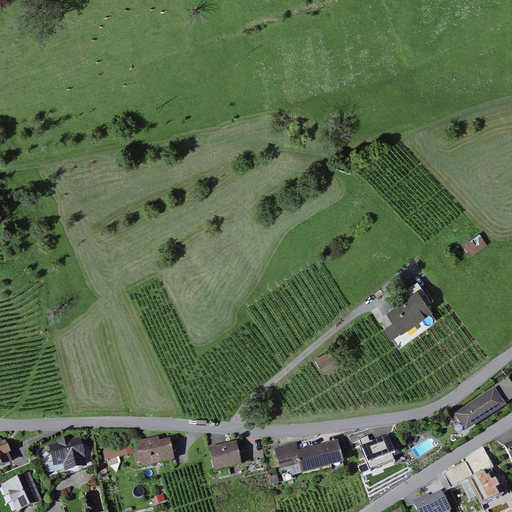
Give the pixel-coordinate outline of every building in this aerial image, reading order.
[(462,244),(471,256),(485,246),(476,234),(462,244)] [(385,314),(398,333),(427,313),(414,294),(385,314)] [(449,418),(459,434),(503,409),(492,392),(449,418)] [(0,466),(3,472),(19,464),(7,439),(0,438),(0,466)] [(84,439),(50,447),(55,465),(69,462),(71,470),(90,465),(84,439)] [(511,440),(498,448),(511,473),(511,472),(511,440)] [(170,460),(167,442),(134,448),(137,466),(170,460)] [(332,442),(296,453),(293,445),(273,451),(278,468),(294,463),(298,474),(338,463),(332,442)] [(102,451),(104,460),(125,456),(123,446),(102,451)] [(238,465),(234,446),(206,452),(209,470),(238,465)] [(462,484),(477,510),(505,494),(490,469),(462,484)] [(30,476),(1,487),(8,505),(13,503),(17,511),(25,511),(42,505),(30,476)] [(453,511),(443,488),(414,501),(419,511),(453,511)]
